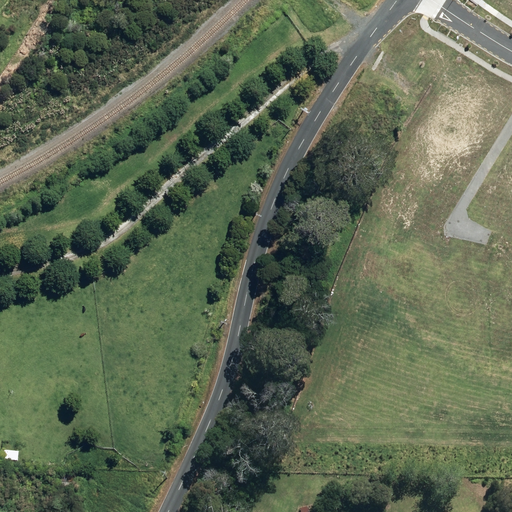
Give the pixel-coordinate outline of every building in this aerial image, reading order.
[(511,88),(511,86),(504,82),(485,115),(493,120),(511,88)] [(511,108),(503,125),(511,129),(511,108)] [(496,155),(475,143),(478,139),(460,128),(444,156),(455,162),(447,177),(450,178),(441,194),(466,208),(496,155)] [(501,349),(511,328),(511,169),(509,167),(431,310),(501,349)] [(442,215),(435,211),(439,203),(404,184),(389,211),(425,230),(427,226),(434,230),(442,215)] [(399,233),(385,226),(381,234),(395,241),(399,233)] [(0,456),(19,457),(19,448),(0,448),(0,456)]
